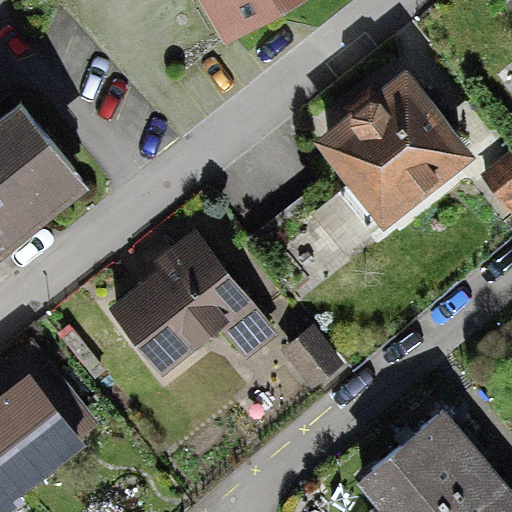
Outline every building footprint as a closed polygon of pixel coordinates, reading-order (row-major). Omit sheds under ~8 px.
[(271,0),(222,0),(234,21),(271,0)] [(462,149),(404,77),(380,96),(377,92),(353,111),(356,114),(329,135),(358,172),(339,187),(326,171),(246,236),(296,299),(379,233),(369,221),(384,208),(385,210),(462,149)] [(26,205),(73,167),(20,101),(0,117),(0,237),(32,212),(26,205)] [(511,155),(487,175),(506,198),(511,193),(511,155)] [(271,328),(195,231),(176,246),(181,253),(116,304),(161,362),(220,315),(246,348),(271,328)] [(330,355),(310,327),(289,343),(309,370),(330,355)] [(0,497),(77,438),(28,375),(0,396),(0,497)] [(362,474),(393,511),(428,511),(488,463),(442,408),(362,474)] [(511,511),(511,493),(488,463),(428,511),(511,511)]
